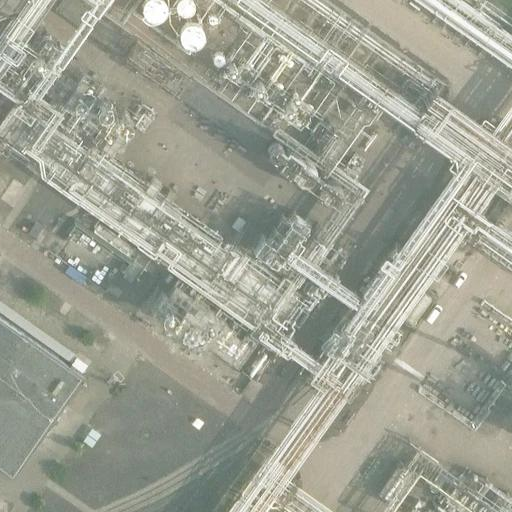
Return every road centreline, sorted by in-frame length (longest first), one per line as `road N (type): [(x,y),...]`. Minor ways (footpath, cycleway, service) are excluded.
road 1 (unknown): [(124,330),(33,472),(18,481),(0,476)]
road 2 (unknown): [(370,248),(485,82)]
